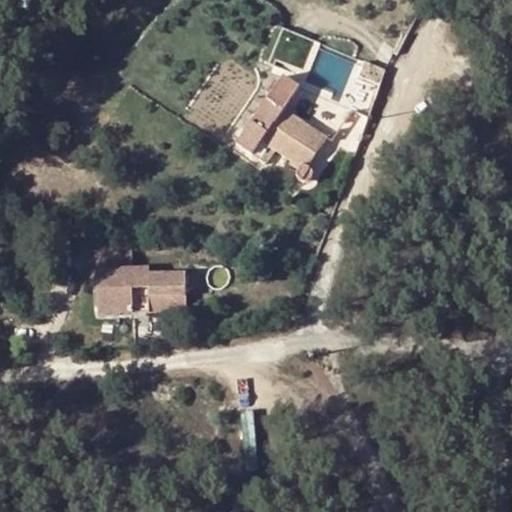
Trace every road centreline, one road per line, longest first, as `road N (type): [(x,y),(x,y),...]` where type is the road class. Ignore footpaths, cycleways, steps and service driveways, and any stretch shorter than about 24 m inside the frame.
road 1 (residential): [(317,340),(347,187),(444,0)]
road 2 (residential): [(317,340),(227,357),(0,377)]
road 3 (residential): [(511,348),(317,340)]
road 4 (residential): [(504,511),(511,374)]
